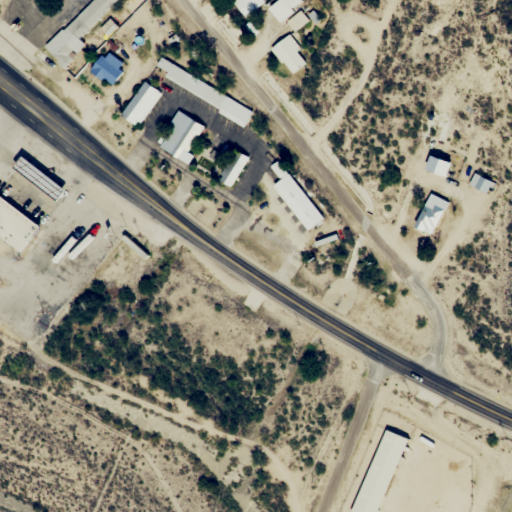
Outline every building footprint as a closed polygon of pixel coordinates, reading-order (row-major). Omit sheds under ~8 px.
[(113,0),(77,37),(84,45),(76,52),(70,49),(65,53),(72,60),(61,71),(52,61),(40,46),(87,0),(113,0)] [(294,30),(308,20),(301,10),(287,21),(294,30)] [(309,58),(286,35),(271,50),(294,74),(309,58)] [(183,36),(274,129),(233,205),(104,118),(154,39),(183,36)] [(108,50),(91,72),(106,83),(123,62),(108,50)] [(426,170),(447,176),(452,162),(430,155),(426,170)] [(16,158),(11,165),(53,198),(58,191),(16,158)] [(492,182),(475,173),(469,183),(486,193),(492,182)] [(325,217),(292,179),(277,193),(309,230),(325,217)] [(433,235),(447,200),(429,193),(415,228),(433,235)] [(0,203),(0,247),(10,255),(31,226),(0,203)] [(353,511),(383,511),(410,439),(383,429),(353,511)]
